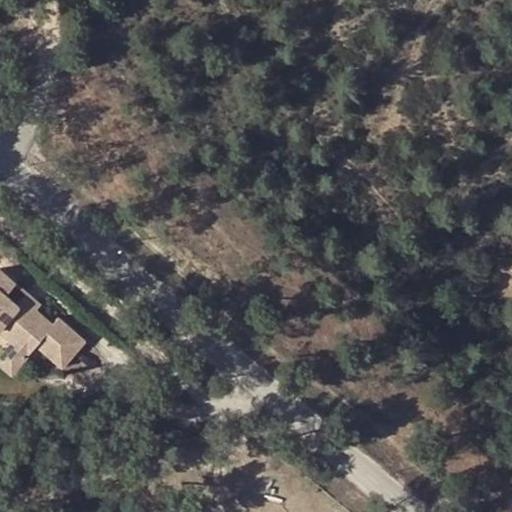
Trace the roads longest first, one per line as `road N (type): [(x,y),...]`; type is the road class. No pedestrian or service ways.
road 1 (tertiary): [(406,511),(0,173)]
road 2 (track): [(0,171),(29,93),(45,0)]
